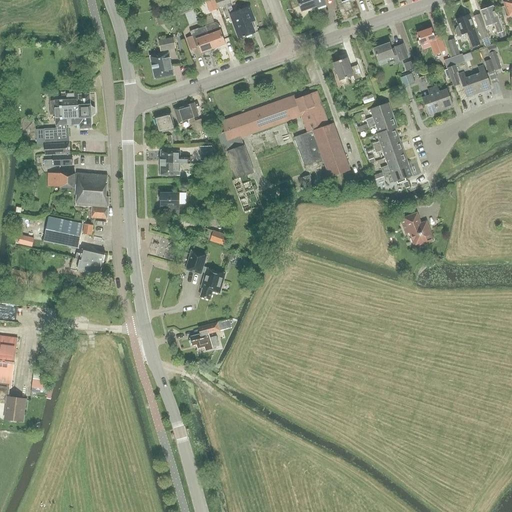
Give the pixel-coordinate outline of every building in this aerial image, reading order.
[(217,8),(214,0),(210,0),(207,2),(210,11),(217,8)] [(215,0),(218,8),(231,4),(229,0),(215,0)] [(298,0),(302,11),(317,6),(318,8),(325,5),(323,0),(298,0)] [(496,16),(493,6),(488,8),(486,7),(483,8),(482,10),(481,10),(487,27),(494,24),(497,34),(502,32),(497,16),(496,16)] [(239,39),(253,34),(249,22),(254,20),(250,7),(230,14),(239,39)] [(482,40),(489,37),(480,14),(474,17),(482,40)] [(457,27),(455,31),(458,37),(462,35),(467,33),(472,47),(480,44),(469,15),(463,17),(462,16),(459,17),(458,19),(457,19),(459,26),(457,27)] [(215,24),(206,27),(213,49),(226,44),(219,26),(215,24)] [(206,27),(205,27),(199,29),(190,33),(193,39),(196,46),(198,45),(201,53),(213,49),(206,27)] [(431,28),(417,33),(420,41),(418,41),(420,45),(421,45),(430,42),(434,55),(446,51),(440,35),(435,37),(431,28)] [(166,51),(176,49),(173,38),(158,41),(161,52),(163,51),(166,51)] [(196,47),(196,46),(193,39),(187,41),(190,49),(196,47)] [(453,58),(460,55),(455,39),(448,42),(453,58)] [(391,49),(389,43),(374,49),(373,50),(375,56),(376,55),(380,66),(388,63),(386,59),(394,57),(394,56),(398,55),(400,61),(408,58),(403,45),(395,48),(391,49)] [(163,54),(150,56),(155,79),(173,75),(168,53),(166,53),(166,51),(163,51),(163,54)] [(495,69),(500,67),(495,52),(489,54),(495,69)] [(473,59),(470,53),(463,55),(465,62),(473,59)] [(448,68),(456,65),(465,62),(462,54),(460,55),(453,58),(444,61),(447,68),(448,68)] [(350,68),(347,58),(333,63),(340,81),(353,77),(354,81),(362,78),(358,65),(350,68)] [(490,60),(484,62),(489,74),(494,71),(490,60)] [(452,79),(451,79),(454,87),(460,85),(456,73),(458,72),(456,65),(448,68),(448,70),(452,79)] [(473,76),(479,93),(491,89),(483,66),(478,68),(480,74),(473,76)] [(445,81),(451,79),(452,79),(448,70),(442,72),(445,81)] [(479,93),(473,76),(466,79),(464,73),(459,75),(467,97),(479,93)] [(410,86),(415,84),(412,74),(406,76),(410,86)] [(433,88),(441,111),(453,107),(447,90),(440,92),(438,87),(433,88)] [(429,115),(441,111),(433,88),(428,90),(430,96),(423,98),(429,115)] [(75,92),(75,94),(67,94),(67,100),(55,101),(56,125),(63,125),(77,124),(77,129),(91,128),(91,118),(91,116),(95,114),(95,109),(91,106),(91,105),(90,105),(90,95),(79,95),(79,92),(75,92)] [(216,129),(234,180),(232,181),(244,212),(259,207),(257,203),(250,206),(243,187),(256,182),(253,173),(240,138),(301,116),(307,133),(294,137),(305,167),(305,166),(306,168),(308,167),(307,165),(323,160),(329,178),(349,171),(333,124),(329,125),(317,92),(303,96),(302,93),(221,122),(225,134),(219,136),(217,129),(216,129)] [(365,105),(375,101),(372,95),(362,99),(365,105)] [(194,134),(205,130),(205,119),(204,118),(195,121),(194,118),(199,117),(194,103),(174,109),(179,123),(190,120),(194,134)] [(368,125),(392,116),(388,103),(371,110),(374,117),(366,120),(368,125)] [(159,133),(175,129),(171,114),(154,118),(159,133)] [(377,126),(379,133),(396,127),(392,116),(368,125),(369,129),(377,126)] [(44,129),(45,144),(69,143),(68,128),(63,128),(63,125),(56,125),(56,129),(44,129)] [(374,149),(399,140),(395,128),(397,128),(396,127),(379,133),(377,134),(380,142),(372,144),(374,149)] [(386,159),(403,153),(399,140),(374,149),(376,153),(383,151),(386,159)] [(69,143),(45,144),(46,155),(70,154),(69,143)] [(201,163),(212,163),(212,148),(200,148),(201,163)] [(161,163),(190,164),(190,158),(180,158),(180,152),(161,151),(161,163)] [(383,173),(407,164),(403,153),(386,159),(389,165),(381,168),(383,173)] [(45,167),(72,165),(72,154),(54,155),(54,160),(44,161),(45,167)] [(190,169),(190,164),(161,163),(161,175),(180,176),(180,169),(190,169)] [(407,164),(383,173),(384,177),(392,174),(394,182),(412,176),(407,164)] [(74,189),(75,173),(48,173),(48,187),(74,189)] [(107,219),(109,197),(106,197),(108,176),(77,174),(74,205),(88,207),(88,212),(92,212),(92,218),(107,219)] [(307,189),(314,187),(310,176),(304,178),(307,189)] [(179,216),(179,193),(161,193),(161,196),(159,197),(159,200),(161,201),(161,208),(170,208),(170,216),(179,216)] [(38,210),(39,202),(32,202),(31,209),(38,210)] [(421,224),(417,214),(401,220),(406,234),(409,232),(415,247),(433,240),(426,222),(421,224)] [(77,248),(82,224),(49,217),(44,241),(77,248)] [(20,231),(43,235),(45,224),(22,219),(20,231)] [(91,235),(93,225),(85,224),(83,234),(91,235)] [(225,245),(228,235),(206,228),(203,238),(225,245)] [(32,247),(34,238),(21,235),(19,244),(32,247)] [(80,260),(103,265),(104,262),(106,261),(107,257),(105,255),(105,254),(83,249),(81,255),(77,254),(76,259),(80,260)] [(202,272),(203,267),(207,255),(191,251),(186,270),(201,274),(202,272)] [(79,264),(72,263),(71,270),(77,271),(100,277),(100,276),(103,275),(103,271),(102,269),(103,265),(80,260),(79,264)] [(203,267),(202,272),(206,273),(201,288),(203,289),(200,297),(210,299),(212,291),(220,293),(225,273),(207,268),(203,267)] [(26,285),(29,274),(11,269),(7,280),(26,285)] [(207,326),(209,332),(191,337),(193,346),(197,345),(198,349),(205,347),(206,350),(212,348),(211,345),(218,343),(216,336),(210,338),(209,334),(221,331),(218,323),(207,326)] [(0,403),(7,404),(5,419),(23,421),(26,400),(8,397),(9,388),(11,388),(17,338),(0,336),(0,403)] [(43,341),(41,353),(56,355),(57,355),(58,349),(49,348),(50,338),(43,337),(43,341)] [(63,349),(64,341),(54,339),(53,347),(63,349)] [(31,393),(47,395),(49,381),(33,379),(31,393)]
